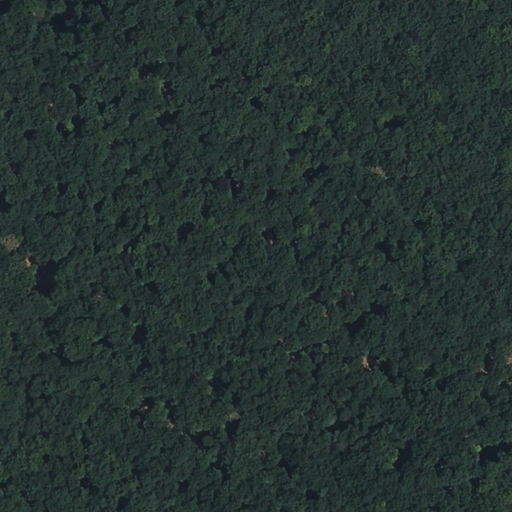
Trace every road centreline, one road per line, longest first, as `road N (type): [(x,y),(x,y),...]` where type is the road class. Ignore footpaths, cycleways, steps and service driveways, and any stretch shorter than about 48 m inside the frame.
road 1 (track): [(0,476),(511,472)]
road 2 (track): [(511,344),(206,0)]
